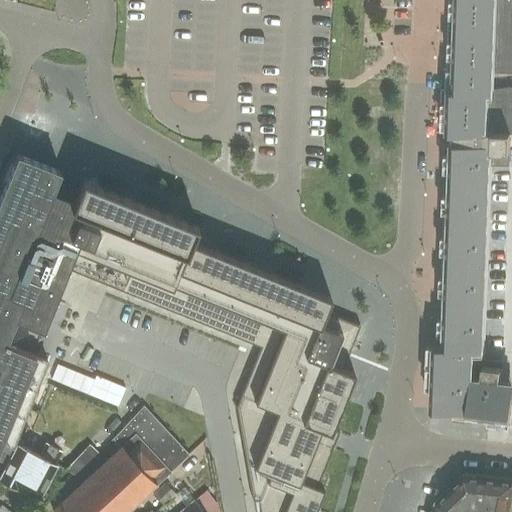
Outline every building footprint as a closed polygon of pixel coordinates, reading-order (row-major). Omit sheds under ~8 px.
[(511,0),(457,0),(454,90),(450,90),(448,133),(445,133),(445,154),(452,154),(444,346),(435,346),(433,408),(469,410),(468,416),(511,422),(511,411),(511,386),(495,383),(495,379),(501,380),(503,362),(474,359),(475,351),(484,351),(492,153),(509,154),(510,135),(511,135),(511,88),(494,90),(495,73),(511,73),(511,0)] [(78,155),(86,121),(26,106),(17,140),(78,155)] [(0,461),(7,464),(16,440),(45,368),(48,361),(9,345),(5,344),(16,318),(43,329),(66,271),(63,270),(76,238),(71,236),(81,211),(73,208),(76,200),(52,191),(60,172),(17,154),(0,196),(0,461)] [(76,238),(63,270),(66,271),(260,349),(242,393),(236,407),(252,495),(260,498),(261,511),(315,511),(324,491),(316,488),(338,435),(331,432),(354,375),(352,375),(340,370),(358,324),(326,311),(331,298),(192,242),(198,227),(84,182),(84,183),(83,183),(76,201),(73,208),(81,211),(71,236),(76,238)] [(122,446),(53,510),(54,511),(126,511),(188,454),(144,407),(112,436),(122,446)] [(20,443),(0,479),(0,480),(38,500),(63,452),(45,443),(39,455),(20,443)] [(89,444),(78,456),(87,464),(98,453),(89,444)] [(460,483),(449,493),(471,511),(505,511),(506,510),(509,510),(511,495),(511,480),(478,478),(466,477),(460,483)] [(179,511),(217,511),(215,497),(210,498),(204,491),(179,511)] [(438,503),(436,511),(471,511),(449,493),(438,503)]
